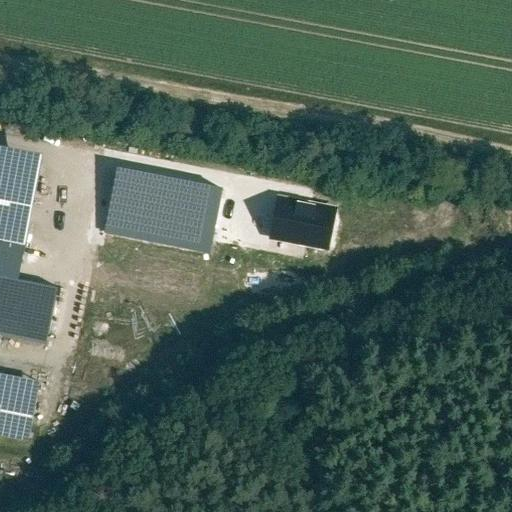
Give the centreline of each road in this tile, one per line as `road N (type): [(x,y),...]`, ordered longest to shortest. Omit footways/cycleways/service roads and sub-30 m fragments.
road 1 (track): [(0,55),(511,159)]
road 2 (unknown): [(0,138),(45,144),(64,163),(64,285)]
